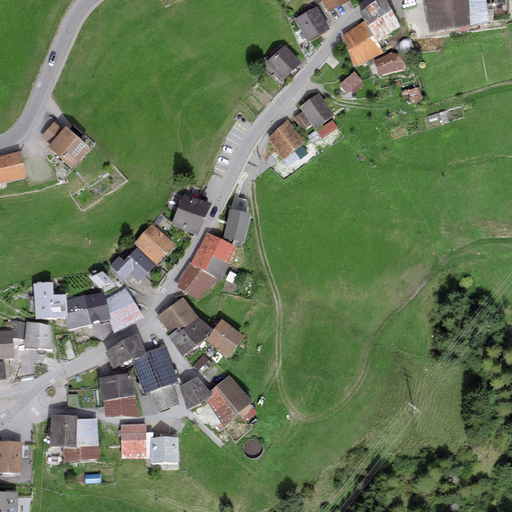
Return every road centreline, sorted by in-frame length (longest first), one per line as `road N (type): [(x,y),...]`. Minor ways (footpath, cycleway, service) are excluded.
road 1 (tertiary): [(0,423),(62,371),(148,318),(251,140),(371,0)]
road 2 (track): [(241,159),(252,170),(261,252),(278,299),(279,376),(303,419),(339,406),(387,318),(451,255),(475,243)]
road 3 (tertiary): [(88,0),(30,118),(0,145)]
